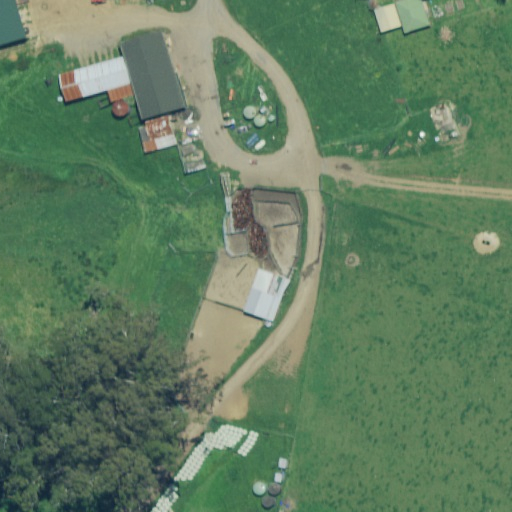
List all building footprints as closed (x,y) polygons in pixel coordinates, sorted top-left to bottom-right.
[(408,0),(395,5),(404,27),(407,36),(433,26),(425,4),(434,0),(408,0)] [(404,27),(395,5),(377,13),(386,34),(404,27)] [(369,13),(360,18),(370,38),(379,34),(369,13)] [(132,57),(143,96),(150,121),(194,108),(172,31),(128,44),(132,57)] [(131,99),(143,96),(132,57),(66,76),(73,103),(114,91),(117,103),(121,102),(120,103),(119,105),(119,107),(119,108),(119,110),(119,111),(120,113),(121,114),(122,115),(123,116),(125,117),(127,117),(128,118),(130,117),(131,117),(133,116),(134,115),(135,114),(136,113),(137,111),(137,110),(138,108),(137,107),(137,105),(136,103),(135,102),(134,101),(133,100),(131,99)] [(152,127),(144,130),(150,154),(181,145),(179,136),(156,142),(152,127)] [(291,280),(264,271),(250,313),(279,323),(284,308),(282,307),(291,280)]
